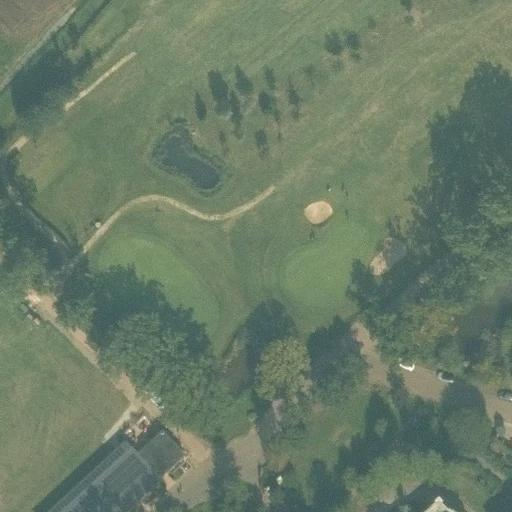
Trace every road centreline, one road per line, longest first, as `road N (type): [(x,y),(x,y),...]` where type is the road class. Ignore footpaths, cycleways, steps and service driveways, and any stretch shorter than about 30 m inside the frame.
road 1 (track): [(217,469),(511,206)]
road 2 (track): [(217,469),(0,262)]
